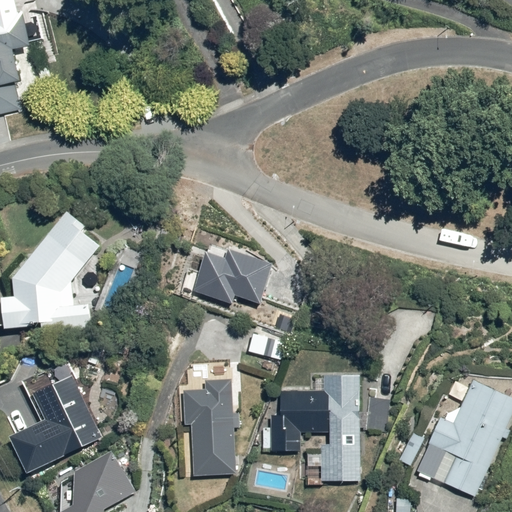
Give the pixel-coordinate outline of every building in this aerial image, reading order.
[(0,12),(0,115),(22,110),(15,83),(25,80),(17,45),(34,41),(26,7),(0,12)] [(84,314),(80,271),(104,244),(88,230),(92,225),(71,208),(16,275),(18,293),(8,295),(11,327),(30,325),(30,322),(56,320),(56,317),(84,314)] [(290,322),(258,314),(249,350),(281,358),(290,322)] [(188,394),(188,397),(188,423),(196,423),(196,473),(240,474),(241,375),(216,375),(216,368),(203,352),(201,353),(200,353),(199,354),(198,355),(197,356),(196,357),(195,358),(194,359),(193,360),(192,361),(191,362),(190,363),(189,364),(188,365),(187,366),(186,368),(186,369),(185,370),(184,371),(184,373),(183,374),(183,375),(182,377),(182,378),(181,379),(181,381),(181,382),(180,383),(180,385),(180,386),(180,388),(180,389),(180,390),(180,392),(180,393),(188,394)] [(284,411),(274,411),(274,426),(266,426),(266,448),(273,448),(273,449),(306,449),(306,432),(330,432),(330,418),(334,418),(334,443),(324,443),(324,480),(364,480),(364,371),(312,371),(312,380),(315,380),(315,387),(284,387),(284,411)] [(97,440),(100,424),(76,374),(39,391),(56,426),(42,433),(55,460),(97,440)] [(457,423),(445,418),(433,442),(460,455),(447,483),(477,497),(511,424),(511,394),(479,378),(457,423)] [(388,398),(370,397),(368,428),(386,429),(388,398)] [(114,451),(64,481),(62,511),(103,511),(137,491),(114,451)]
